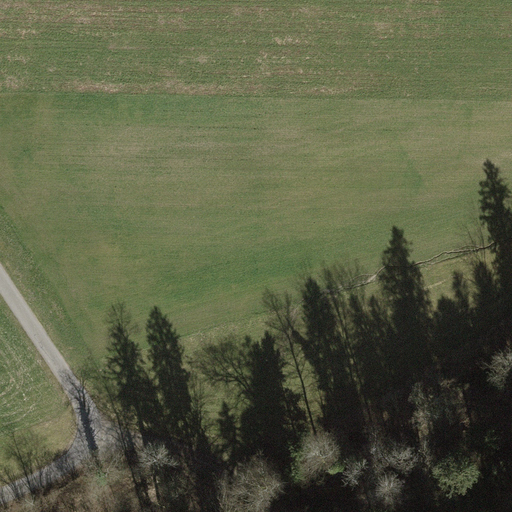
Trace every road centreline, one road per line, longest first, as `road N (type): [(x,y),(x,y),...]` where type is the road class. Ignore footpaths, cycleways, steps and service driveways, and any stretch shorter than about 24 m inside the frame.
road 1 (track): [(0,272),(103,444)]
road 2 (track): [(103,444),(253,479),(271,511)]
